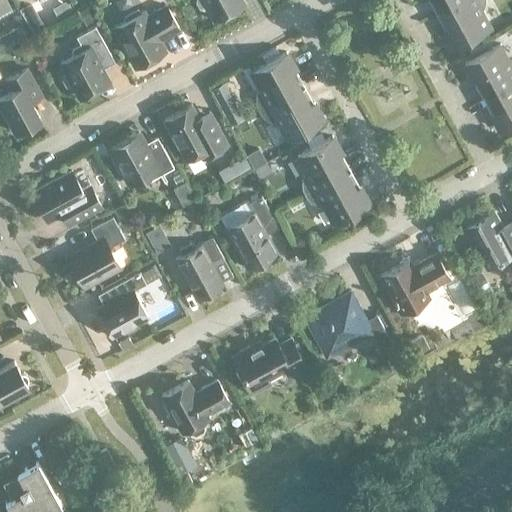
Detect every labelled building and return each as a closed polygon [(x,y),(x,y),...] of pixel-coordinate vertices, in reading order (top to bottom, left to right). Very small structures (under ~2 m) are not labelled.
[(0,0),(0,8),(8,4),(6,0),(0,0)] [(234,10),(234,9),(233,8),(242,3),(240,0),(195,0),(199,7),(203,9),(207,7),(214,19),(223,14),(224,16),(229,14),(232,12),(234,10)] [(436,0),(441,9),(458,0),(436,0)] [(458,0),(441,9),(451,26),(446,29),(455,45),(490,25),(482,10),(483,8),(484,7),(485,4),(486,1),(485,0),(458,0)] [(30,1),(20,7),(26,19),(37,13),(30,1)] [(87,5),(78,10),(85,24),(95,19),(87,5)] [(113,26),(135,65),(164,50),(157,38),(178,27),(166,5),(145,16),(142,10),(140,11),(137,8),(123,16),(124,20),(113,26)] [(12,24),(4,29),(11,41),(30,30),(20,11),(9,17),(12,24)] [(69,87),(71,86),(73,85),(79,96),(108,80),(100,65),(101,60),(111,55),(94,25),(75,35),(79,43),(72,47),(71,51),(72,54),(60,61),(66,72),(62,74),(61,78),(65,85),(69,87)] [(20,43),(9,49),(13,56),(24,50),(20,43)] [(478,76),(487,93),(511,79),(511,58),(511,59),(509,59),(500,43),(465,62),(474,79),(478,76)] [(256,106),(258,110),(300,87),(290,70),(295,67),(286,51),(251,70),(259,86),(258,88),(257,90),(256,91),(256,94),(255,96),(255,97),(255,99),(255,101),(256,104),(256,106)] [(4,79),(10,89),(0,94),(0,104),(0,105),(0,111),(4,119),(7,117),(15,131),(39,118),(26,94),(37,88),(26,67),(4,79)] [(511,79),(487,93),(497,110),(492,113),(501,129),(511,122),(511,79)] [(309,104),(300,87),(258,110),(260,112),(262,115),(264,117),(267,119),(271,120),(274,121),(275,121),(278,121),(287,137),(322,118),(313,101),(309,104)] [(201,122),(191,103),(163,118),(185,158),(198,151),(201,157),(227,143),(212,116),(201,122)] [(236,104),(224,111),(231,123),(243,117),(236,104)] [(144,142),(138,132),(109,148),(115,158),(114,162),(118,169),(122,170),(128,183),(141,176),(142,179),(147,180),(160,173),(165,184),(166,183),(160,173),(173,166),(156,136),(144,142)] [(303,192),(304,194),(346,171),(336,154),(341,151),(332,135),(297,155),(305,170),(304,172),(303,174),(302,176),(302,178),(301,182),(301,184),(301,186),(302,188),(302,190),(303,192)] [(259,146),(246,153),(253,166),(266,159),(259,146)] [(244,153),(234,159),(241,172),(251,166),(244,153)] [(265,161),(254,167),(260,177),(271,171),(265,161)] [(80,187),(71,169),(31,191),(47,219),(59,212),(66,225),(101,205),(89,183),(80,187)] [(355,188),(346,171),(304,194),(305,196),(306,197),(308,199),(310,201),(312,202),(315,204),(318,205),(321,205),(324,206),(333,221),(368,202),(359,185),(355,188)] [(180,172),(172,177),(176,183),(183,179),(180,172)] [(261,223),(273,217),(261,195),(248,202),(253,211),(224,226),(246,266),(260,259),(262,260),(272,254),(272,252),(276,250),(261,223)] [(124,201),(113,207),(119,218),(130,212),(124,201)] [(288,204),(279,209),(284,218),(289,215),(291,210),(288,204)] [(511,266),(511,218),(502,224),(494,211),(466,227),(488,266),(505,256),(511,267),(511,266)] [(90,227),(97,240),(67,256),(83,285),(119,265),(111,250),(112,244),(124,238),(112,215),(90,227)] [(174,257),(195,296),(222,282),(212,263),(223,257),(211,236),(200,242),(201,243),(195,246),(192,242),(190,242),(179,247),(178,250),(180,254),(174,257)] [(412,265),(408,259),(379,274),(400,312),(403,310),(405,313),(410,315),(417,311),(418,306),(416,302),(429,296),(425,289),(448,276),(435,252),(412,265)] [(477,264),(463,271),(470,283),(484,276),(477,264)] [(116,283),(122,293),(95,308),(111,336),(148,316),(133,289),(145,282),(139,270),(116,283)] [(333,303),(307,318),(326,353),(331,351),(336,352),(341,351),(348,347),(351,343),(353,339),(370,330),(376,340),(387,334),(376,313),(364,319),(349,291),(331,300),(333,303)] [(420,334),(411,339),(417,349),(426,344),(420,334)] [(128,335),(118,341),(121,348),(132,342),(128,335)] [(231,355),(250,391),(268,381),(265,375),(282,365),(286,371),(303,362),(290,337),(278,344),(274,336),(251,349),(249,346),(231,355)] [(0,399),(27,385),(25,382),(27,379),(27,376),(25,373),(23,371),(20,371),(13,360),(0,367),(0,399)] [(203,424),(201,421),(201,420),(208,416),(205,412),(228,400),(216,379),(200,387),(201,389),(195,393),(187,379),(161,394),(181,431),(188,427),(190,431),(195,432),(201,428),(203,424)] [(105,448),(103,449),(95,453),(102,466),(112,461),(105,448)] [(19,475),(17,472),(1,481),(10,498),(4,501),(10,511),(64,511),(37,462),(24,469),(25,472),(19,475)]
